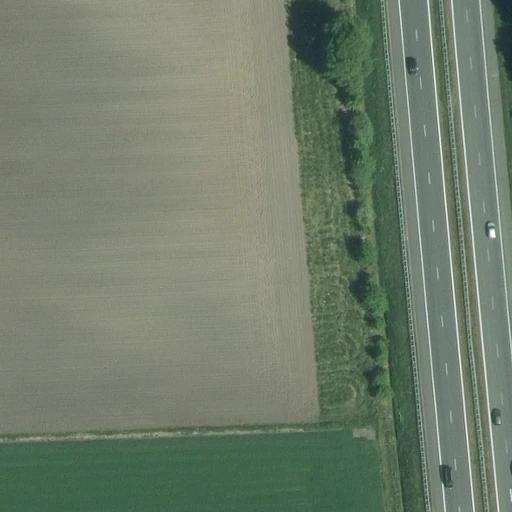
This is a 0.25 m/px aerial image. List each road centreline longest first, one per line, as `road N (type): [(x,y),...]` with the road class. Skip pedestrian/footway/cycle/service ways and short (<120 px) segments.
road 1 (motorway): [(414,0),(460,511)]
road 2 (motorway): [(511,479),(469,0)]
